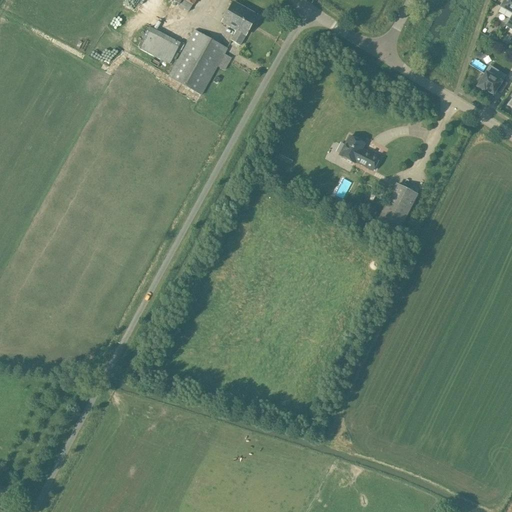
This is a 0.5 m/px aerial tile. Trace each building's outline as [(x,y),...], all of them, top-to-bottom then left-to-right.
[(184,0),(180,6),(189,11),(193,5),(194,5),(196,0),(172,0),(179,4),(181,0),(184,0)] [(504,26),(511,30),(511,0),(503,0),(500,7),(511,14),(504,26)] [(234,2),(222,23),(237,31),(231,41),(240,45),(245,36),(246,36),(258,15),(234,2)] [(139,49),(169,64),(180,43),(150,27),(139,49)] [(168,77),(202,95),(218,67),(224,71),(231,58),(224,55),(228,49),(194,31),(168,77)] [(485,90),(493,95),(495,91),(500,94),(507,84),(502,80),(501,82),(486,73),(482,79),(480,78),(476,84),(478,86),(477,87),(484,92),(485,90)] [(355,161),(373,171),(379,158),(361,149),(364,144),(349,136),(340,156),(354,163),(355,161)] [(375,224),(397,236),(418,195),(396,184),(375,224)] [(219,392),(216,399),(233,405),(235,397),(219,392)]
